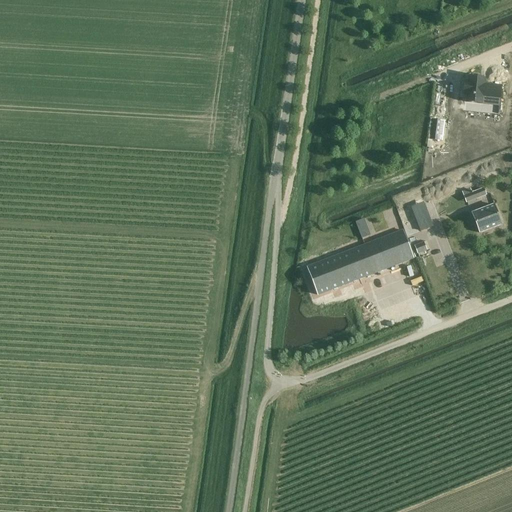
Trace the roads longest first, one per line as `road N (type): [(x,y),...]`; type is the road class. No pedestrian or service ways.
road 1 (tertiary): [(275,171),(229,511)]
road 2 (residential): [(280,381),(304,380),(511,300)]
road 3 (unclassified): [(280,381),(267,367),(275,171)]
road 4 (tertiary): [(275,171),(301,0)]
road 5 (residential): [(511,47),(383,96)]
